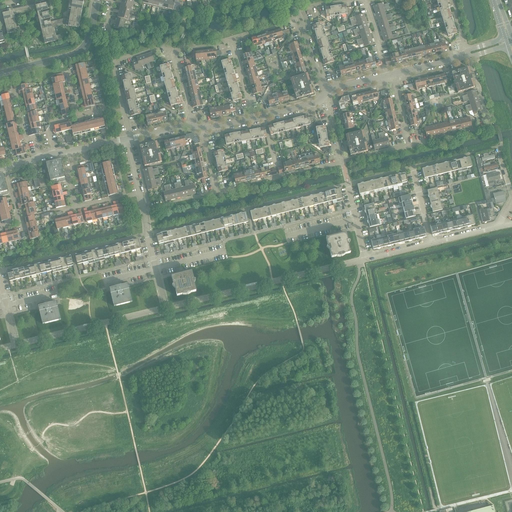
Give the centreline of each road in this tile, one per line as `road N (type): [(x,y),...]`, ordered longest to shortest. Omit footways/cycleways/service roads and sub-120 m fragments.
road 1 (residential): [(164,308),(365,259)]
road 2 (residential): [(16,345),(164,308)]
road 3 (residential): [(143,210),(217,191),(202,129)]
road 4 (residential): [(139,192),(75,207),(69,152)]
